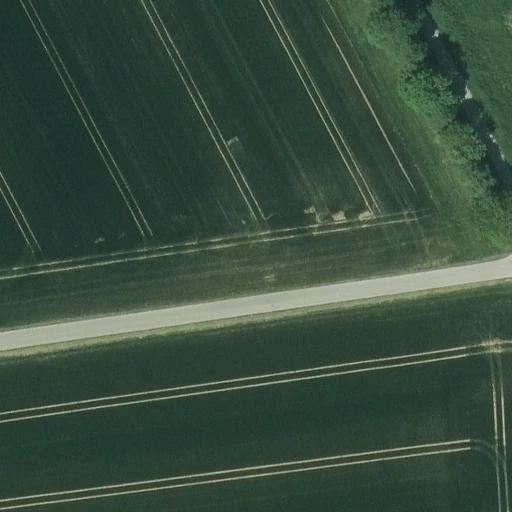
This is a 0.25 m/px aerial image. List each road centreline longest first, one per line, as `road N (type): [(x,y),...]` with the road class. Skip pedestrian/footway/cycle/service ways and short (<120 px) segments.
road 1 (track): [(511,265),(0,343)]
road 2 (track): [(414,0),(511,180)]
